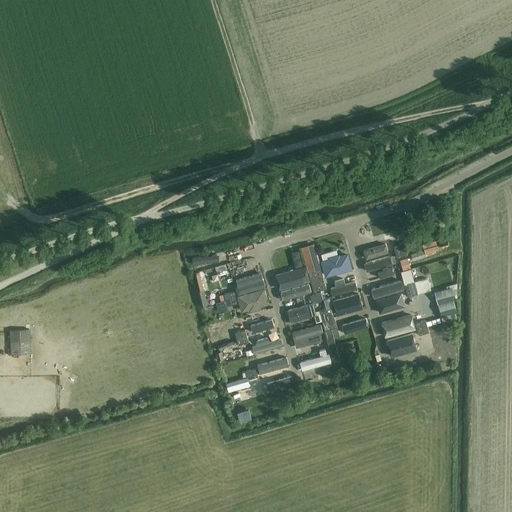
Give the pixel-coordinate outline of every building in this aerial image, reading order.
[(414,235),(412,226),(411,225),(399,228),(395,230),(398,240),(414,235)] [(436,240),(423,244),(426,253),(439,248),(436,240)] [(318,267),(312,244),(300,247),(306,271),(318,267)] [(385,244),(362,250),(364,259),(387,252),(385,244)] [(423,250),(411,254),(413,260),(425,256),(423,250)] [(324,277),(351,269),(346,252),(319,260),(324,277)] [(364,262),(366,270),(391,264),(389,256),(364,262)] [(408,258),(400,261),(403,271),(411,269),(408,258)] [(409,265),(413,275),(419,273),(415,263),(409,265)] [(193,266),(195,274),(204,272),(203,264),(193,266)] [(384,269),(378,271),(380,277),(394,273),(392,267),(387,268),(387,265),(383,266),(384,269)] [(303,267),(274,275),(278,289),(307,281),(303,267)] [(199,273),(195,274),(199,290),(203,289),(199,273)] [(260,273),(233,279),(237,294),(264,287),(260,273)] [(328,296),(356,289),(354,278),(325,286),(328,296)] [(400,281),(372,289),(374,297),(402,290),(400,281)] [(279,291),(281,300),(310,292),(307,283),(279,291)] [(218,288),(209,288),(209,298),(218,298),(218,288)] [(450,289),(435,293),(438,305),(453,300),(450,289)] [(237,298),(241,315),(267,307),(263,291),(237,298)] [(334,316),(363,309),(358,293),(329,300),(334,316)] [(376,300),(380,315),(405,307),(401,293),(376,300)] [(225,300),(216,302),(219,312),(228,309),(227,305),(225,300)] [(457,313),(453,301),(438,306),(441,317),(457,313)] [(312,304),(286,311),(289,321),(314,315),(312,304)] [(320,310),(314,312),(317,322),(323,320),(328,319),(325,309),(320,310)] [(411,315),(380,322),(384,337),(414,329),(411,315)] [(341,322),(345,334),(364,328),(361,316),(341,322)] [(249,325),(251,333),(272,327),(270,319),(249,325)] [(318,323),(291,330),(293,338),(320,331),(318,323)] [(11,330),(12,354),(30,353),(29,329),(11,330)] [(385,340),(389,357),(416,350),(412,333),(385,340)] [(250,346),(251,353),(278,345),(276,338),(250,346)] [(334,359),(339,357),(336,347),(331,349),(334,359)] [(327,355),(298,362),(300,371),(329,363),(327,355)] [(258,372),(285,365),(283,358),(256,365),(258,372)] [(247,377),(226,383),(228,392),(250,385),(249,382),(247,377)] [(265,383),(267,391),(292,385),(290,377),(265,383)]
